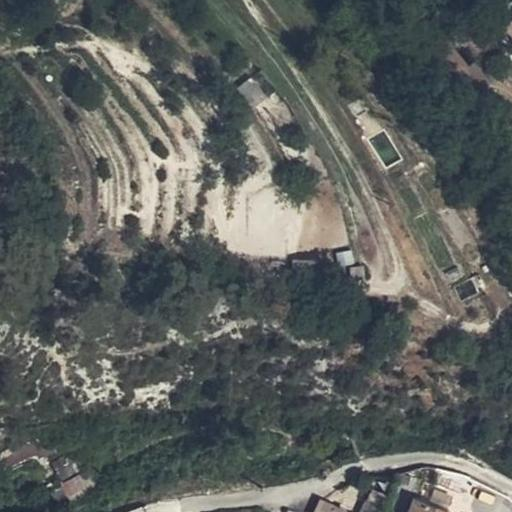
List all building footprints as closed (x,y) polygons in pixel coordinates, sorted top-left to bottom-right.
[(510,9),(499,0),(479,0),(477,3),(499,21),(510,9)] [(511,0),(499,0),(510,9),(511,10),(511,0)] [(425,36),(435,50),(447,41),(436,28),(425,36)] [(447,41),(435,50),(472,96),(490,81),(475,62),(470,67),(447,41)] [(250,79),(238,88),(253,109),(266,99),(250,79)] [(448,511),(416,499),(410,511),(448,511)] [(342,511),(323,503),(319,511),(342,511)]
